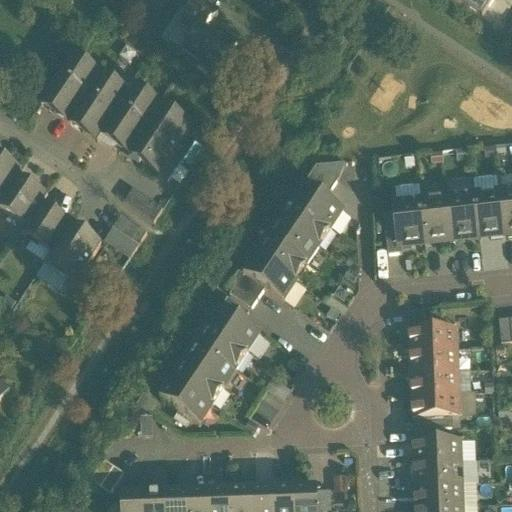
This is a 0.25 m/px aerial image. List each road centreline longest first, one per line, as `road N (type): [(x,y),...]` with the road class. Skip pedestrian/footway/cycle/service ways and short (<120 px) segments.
road 1 (residential): [(511,288),(374,303),(336,361)]
road 2 (residential): [(277,442),(140,451)]
road 3 (residential): [(0,123),(106,193)]
